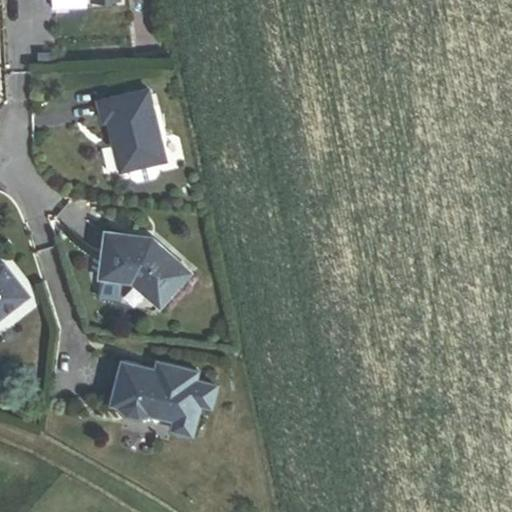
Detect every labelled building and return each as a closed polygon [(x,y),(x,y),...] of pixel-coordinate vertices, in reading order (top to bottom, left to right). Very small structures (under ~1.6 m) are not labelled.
[(165,158),(148,88),(99,99),(104,119),(109,118),(115,143),(118,142),(120,150),(117,151),(121,169),(130,167),(132,177),(138,181),(156,177),(160,171),(157,160),(165,158)] [(190,271),(153,237),(139,235),(139,238),(128,237),(129,233),(108,231),(102,275),(133,279),(160,304),(190,271)] [(0,316),(29,294),(4,263),(0,262),(0,316)] [(211,406),(217,385),(195,379),(197,370),(165,362),(163,369),(156,368),(122,359),(111,403),(117,405),(126,413),(140,417),(150,413),(174,419),(172,429),(192,434),(200,403),(211,406)] [(163,369),(165,362),(158,360),(156,368),(163,369)]
